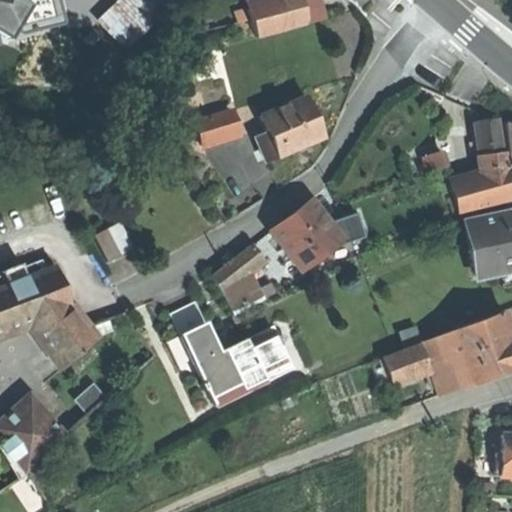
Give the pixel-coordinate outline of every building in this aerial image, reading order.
[(0,0),(0,32),(13,40),(67,26),(59,0),(0,0)] [(250,8),(247,0),(242,0),(215,8),(197,13),(197,33),(247,20),(244,10),(250,8)] [(198,0),(197,13),(215,8),(212,0),(198,0)] [(295,0),(277,0),(250,8),(244,10),(247,20),(254,38),(303,24),(295,0)] [(315,0),(295,0),(303,24),(320,19),(315,0)] [(304,97),(258,116),(264,132),(271,147),(316,128),(311,115),(304,97)] [(198,146),(234,136),(228,112),(191,122),(198,146)] [(494,121),(470,124),(475,166),(488,206),(508,201),(506,175),(504,153),(498,153),(494,121)] [(511,128),(501,124),(504,153),(506,175),(511,173),(511,128)] [(260,152),(271,147),(264,132),(253,137),(260,152)] [(422,167),(424,173),(440,168),(435,152),(419,158),(422,167)] [(452,182),(446,184),(454,215),(485,207),(476,176),(462,180),(452,182)] [(269,231),(299,269),(337,239),(307,201),(287,217),(269,231)] [(511,212),(461,222),(472,275),(496,270),(511,266),(511,212)] [(92,237),(106,263),(132,249),(118,223),(92,237)] [(210,277),(218,292),(246,271),(260,259),(250,246),(210,277)] [(0,271),(0,279),(3,286),(22,278),(17,265),(0,271)] [(63,293),(52,266),(22,278),(3,286),(0,286),(0,331),(26,321),(68,305),(63,293)] [(511,281),(511,266),(496,270),(499,284),(511,281)] [(218,292),(231,315),(261,301),(246,271),(218,292)] [(171,313),(195,364),(216,354),(192,303),(171,313)] [(511,303),(497,309),(502,321),(511,317),(511,303)] [(85,325),(68,305),(26,321),(60,367),(94,337),(92,334),(85,325)] [(424,369),(433,395),(511,365),(511,348),(509,340),(502,321),(497,309),(413,340),(424,369)] [(105,319),(85,325),(92,334),(109,328),(105,319)] [(195,364),(193,365),(201,382),(198,384),(201,390),(203,389),(210,403),(262,379),(259,373),(282,362),(267,330),(229,348),(216,354),(195,364)] [(387,383),(424,369),(413,340),(376,354),(387,383)] [(28,395),(0,419),(0,439),(25,469),(63,437),(28,395)] [(511,432),(499,433),(499,452),(494,452),(494,474),(511,474),(511,432)]
